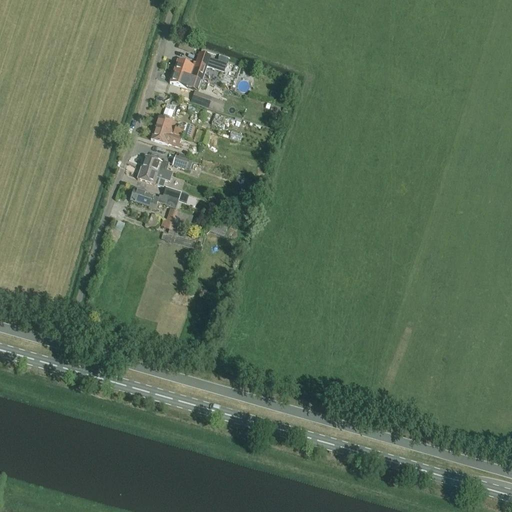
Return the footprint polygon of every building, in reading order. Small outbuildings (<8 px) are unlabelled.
[(173,74),(201,83),(206,68),(214,71),(217,63),(209,60),(209,59),(199,55),(196,65),(195,68),(177,62),(173,74)] [(227,66),(217,63),(214,71),(224,74),(227,66)] [(173,74),(169,85),(195,94),(195,93),(197,94),(201,83),(173,74)] [(195,94),(192,101),(210,108),(213,100),(197,94),(195,93),(195,94)] [(216,121),(224,124),(226,117),(218,115),(216,121)] [(185,129),(175,126),(176,124),(158,119),(154,130),(182,139),(190,142),(195,128),(186,126),(185,129)] [(150,142),(168,148),(168,146),(178,149),(182,139),(154,130),(150,142)] [(202,134),(198,145),(206,147),(210,137),(202,134)] [(166,172),(169,165),(163,163),(162,164),(145,158),(141,170),(159,176),(157,180),(165,182),(170,184),(173,174),(166,172)] [(172,167),(186,172),(189,162),(175,158),(172,166),(172,167)] [(157,180),(159,176),(141,170),(137,181),(162,190),(165,182),(157,180)] [(233,191),(253,197),(257,184),(237,178),(233,191)] [(148,209),(150,206),(156,208),(157,204),(166,207),(169,198),(163,196),(163,198),(159,196),(158,200),(145,196),(146,193),(135,189),(134,192),(130,203),(148,209)] [(163,196),(169,198),(179,202),(181,195),(182,194),(166,189),(166,190),(163,196)] [(238,215),(223,209),(219,218),(234,224),(238,215)] [(183,236),(189,217),(170,212),(167,222),(163,221),(161,228),(183,236)] [(160,219),(152,216),(149,226),(156,229),(160,219)] [(225,236),(229,224),(215,219),(211,231),(225,236)] [(114,232),(112,238),(119,241),(121,234),(114,232)]
